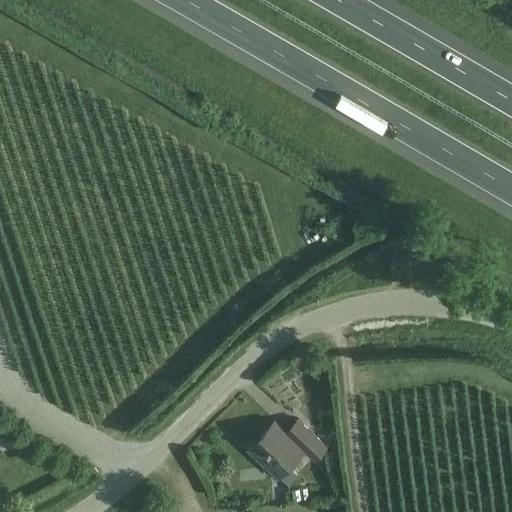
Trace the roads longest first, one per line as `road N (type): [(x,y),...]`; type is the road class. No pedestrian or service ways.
road 1 (motorway): [(193,0),(511,181)]
road 2 (unclassified): [(86,511),(275,342),(324,318)]
road 3 (motorway): [(511,96),(345,0)]
road 4 (unclassified): [(511,320),(411,302),(324,318)]
